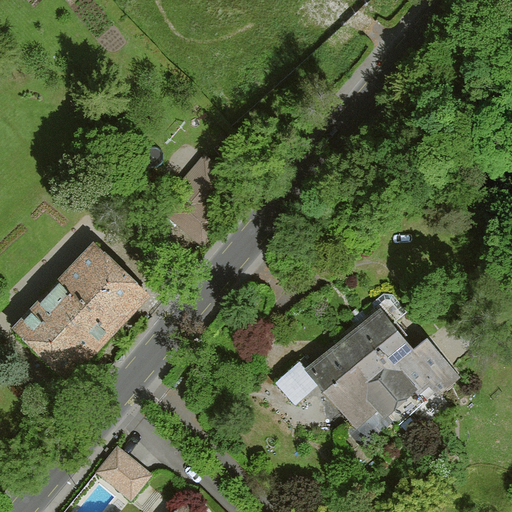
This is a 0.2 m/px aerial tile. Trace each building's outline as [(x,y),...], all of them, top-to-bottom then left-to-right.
[(228,177),(205,157),(173,194),(181,201),(165,220),(198,249),(220,224),(201,208),(228,177)] [(11,334),(66,383),(144,295),(90,247),(11,334)] [(376,310),(303,370),(368,447),(410,412),(425,430),(450,409),(438,395),(459,378),(428,340),(413,353),(376,310)] [(149,478),(119,452),(98,477),(128,503),(149,478)] [(194,511),(182,503),(173,511),(194,511)]
